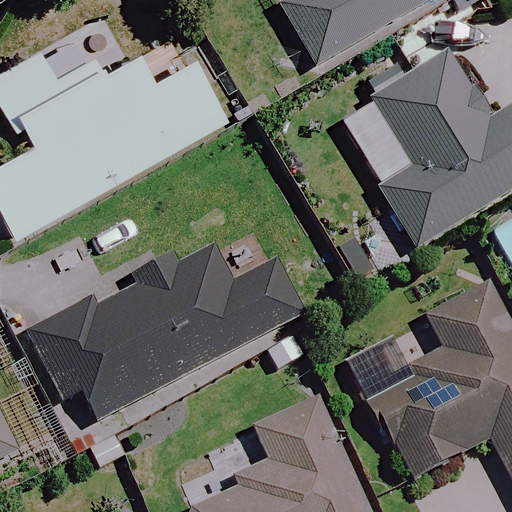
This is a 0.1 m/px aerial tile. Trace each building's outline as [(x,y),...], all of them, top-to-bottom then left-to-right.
[(272,0),(313,70),(434,0),(272,0)] [(149,86),(136,63),(104,81),(93,62),(52,84),(37,56),(0,76),(0,131),(7,143),(16,138),(25,154),(16,160),(0,168),(0,222),(12,244),(223,127),(188,64),(149,86)] [(511,114),(491,127),(450,60),(371,108),(413,176),(380,196),(415,254),(511,194),(511,114)] [(232,292),(213,254),(95,313),(92,307),(26,340),(63,414),(84,403),(96,427),(305,323),(278,269),(232,292)] [(405,376),(411,387),(371,409),(413,486),(490,444),(511,483),(511,330),(490,290),(427,324),(444,355),(405,376)] [(230,486),(235,496),(203,511),(368,511),(314,404),(251,436),(267,467),(230,486)] [(0,467),(18,459),(0,420),(0,467)]
